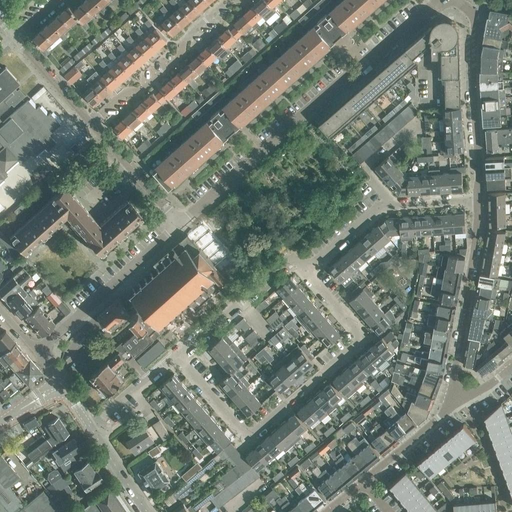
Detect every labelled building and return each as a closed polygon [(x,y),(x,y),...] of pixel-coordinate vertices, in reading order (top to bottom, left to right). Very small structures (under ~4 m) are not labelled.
[(83,0),(74,8),(85,21),(109,0),(83,0)] [(228,101),(230,103),(203,127),(201,125),(200,126),(202,128),(184,144),(182,142),(180,144),(182,146),(164,162),(162,160),(161,161),(162,163),(153,172),(169,189),(175,184),(174,182),(221,140),(223,141),(229,136),(228,135),(235,129),(236,129),(242,124),(241,122),(328,45),(329,46),(336,41),(335,40),(342,34),(343,34),(349,29),(348,27),(378,0),(345,0),(338,7),(336,4),(335,6),(337,8),(310,32),(308,30),(307,31),(309,33),(291,49),(289,47),(287,48),(289,50),(271,67),(269,64),(267,66),(269,68),(251,84),(249,82),(248,84),(249,86),(231,102),(230,100),(228,101)] [(265,0),(260,0),(254,6),(262,15),(266,20),(276,11),(272,7),(265,0)] [(319,0),(298,19),(302,24),(329,0),(319,0)] [(68,5),(35,35),(46,48),(79,17),(68,5)] [(254,6),(244,15),(252,24),(262,15),(254,6)] [(508,19),(509,13),(490,9),(489,17),(487,18),(484,36),(502,39),(504,31),(511,25),(508,19)] [(255,27),(252,24),(244,15),(234,23),(245,36),(255,27)] [(282,19),(287,25),(291,21),(286,15),(282,19)] [(441,45),(442,76),(460,76),(459,31),(447,18),(432,26),(431,26),(405,48),(405,47),(404,47),(417,62),(418,62),(417,61),(423,56),(421,54),(426,49),(432,44),(436,44),(438,42),(441,45)] [(230,31),(228,29),(218,37),(227,47),(240,35),(235,28),(230,31)] [(156,29),(147,37),(157,49),(167,40),(156,29)] [(484,36),(482,44),(504,49),(508,49),(509,40),(502,39),(484,36)] [(157,49),(147,37),(138,45),(148,57),(157,49)] [(231,51),(227,47),(218,37),(209,46),(217,55),(221,60),(231,51)] [(265,44),(259,38),(252,44),(258,51),(265,44)] [(75,55),(78,58),(92,46),(89,43),(75,55)] [(503,56),(504,49),(482,44),(480,54),(498,56),(503,56)] [(138,45),(129,53),(139,65),(148,57),(138,45)] [(209,46),(199,55),(207,64),(217,55),(209,46)] [(404,47),(396,55),(409,70),(417,62),(404,47)] [(245,62),(253,56),(249,51),(241,58),(245,62)] [(139,65),(129,53),(119,61),(130,73),(139,65)] [(503,56),(498,56),(480,54),(480,63),(503,64),(503,56)] [(70,55),(59,65),(65,71),(75,61),(70,55)] [(199,55),(189,63),(198,73),(200,75),(204,72),(201,69),(207,64),(199,55)] [(400,77),(409,70),(396,55),(387,62),(400,77)] [(84,64),(81,60),(75,66),(78,69),(84,64)] [(119,61),(110,69),(121,81),(130,73),(119,61)] [(391,85),(400,77),(387,62),(378,70),(391,85)] [(189,63),(180,72),(188,81),(194,88),(198,84),(192,78),(198,73),(189,63)] [(233,63),(228,68),(229,69),(233,73),(236,70),(238,69),(233,63)] [(498,73),(503,73),(503,64),(480,63),(480,72),(498,73)] [(0,124),(2,122),(0,119),(0,114),(9,106),(11,104),(13,106),(25,96),(18,88),(16,90),(14,87),(19,83),(5,66),(0,70),(0,124)] [(72,83),(82,74),(75,66),(64,75),(72,83)] [(121,81),(110,69),(101,77),(112,89),(121,81)] [(378,70),(370,77),(383,92),(391,85),(378,70)] [(180,72),(170,80),(178,90),(188,81),(180,72)] [(498,73),(480,72),(480,81),(498,80),(503,80),(503,73),(498,73)] [(442,76),(442,77),(445,77),(445,86),(460,86),(460,76),(442,76)] [(101,77),(92,85),(103,97),(112,89),(101,77)] [(374,100),(383,92),(370,77),(361,85),(374,100)] [(168,99),(178,90),(170,80),(160,89),(168,99)] [(498,80),(480,81),(480,90),(498,89),(503,88),(503,80),(498,80)] [(407,85),(412,90),(416,95),(416,88),(410,82),(407,85)] [(86,97),(94,106),(103,97),(92,85),(82,95),(85,98),(86,97)] [(366,107),(374,100),(361,85),(353,92),(366,107)] [(445,86),(445,96),(460,96),(460,86),(445,86)] [(503,88),(498,89),(480,90),(481,99),(504,97),(504,88),(503,88)] [(224,95),(219,89),(191,114),(196,120),(224,95)] [(155,96),(153,93),(144,101),(152,111),(165,99),(159,92),(155,96)] [(357,115),(366,107),(353,92),(344,100),(357,115)] [(460,106),(460,96),(445,96),(445,107),(460,106)] [(481,99),(482,108),(505,106),(504,97),(481,99)] [(60,124),(50,113),(47,115),(39,106),(36,109),(27,100),(0,124),(0,182),(4,178),(3,177),(6,175),(7,176),(7,175),(6,174),(7,173),(5,171),(18,160),(21,163),(31,153),(34,156),(45,147),(47,150),(56,143),(48,134),(60,124)] [(348,122),(357,115),(344,100),(335,107),(348,122)] [(142,120),(152,111),(144,101),(133,110),(142,120)] [(194,108),(190,103),(180,112),(184,116),(194,108)] [(417,114),(409,105),(404,109),(412,118),(417,114)] [(506,115),(505,106),(482,108),(482,117),(506,115)] [(340,130),(348,122),(335,107),(327,115),(340,130)] [(444,120),(462,118),(461,107),(443,108),(444,120)] [(404,109),(400,113),(408,122),(412,118),(404,109)] [(132,128),(142,120),(133,110),(124,119),(132,128)] [(403,126),(408,122),(400,113),(396,117),(403,126)] [(331,138),(340,130),(327,115),(318,123),(331,138)] [(506,121),(506,115),(482,117),(483,126),(506,124),(506,121)] [(399,130),(403,126),(396,117),(391,121),(399,130)] [(462,129),(462,118),(444,120),(440,120),(440,131),(444,130),(462,129)] [(121,139),(122,137),(132,128),(124,119),(114,128),(119,134),(118,135),(121,139)] [(391,121),(387,124),(395,133),(399,130),(391,121)] [(160,128),(157,131),(160,135),(167,129),(163,124),(159,128),(160,128)] [(390,137),(395,133),(387,124),(382,128),(390,137)] [(486,130),(487,151),(498,150),(498,142),(511,140),(511,127),(486,130)] [(386,141),(390,137),(382,128),(378,132),(386,141)] [(463,140),(462,129),(444,130),(445,141),(463,140)] [(378,132),(374,136),(382,145),(386,141),(378,132)] [(377,149),(382,145),(374,136),(369,140),(377,149)] [(369,140),(365,144),(373,153),(377,149),(369,140)] [(449,152),(455,152),(464,151),(463,140),(445,141),(446,152),(449,152)] [(69,147),(75,154),(80,149),(75,142),(69,147)] [(365,144),(364,144),(361,147),(368,156),(373,153),(365,144)] [(361,147),(356,151),(364,160),(368,156),(361,147)] [(360,164),(364,160),(356,151),(352,155),(360,164)] [(381,176),(382,175),(383,176),(396,165),(399,162),(392,154),(375,168),(378,171),(377,172),(381,176)] [(485,158),(486,168),(490,167),(504,166),(511,165),(511,161),(504,162),(504,156),(485,158)] [(383,176),(390,185),(403,173),(396,165),(383,176)] [(504,166),(490,167),(486,168),(487,178),(491,177),(511,177),(511,171),(505,171),(504,166)] [(407,176),(409,194),(412,194),(412,195),(418,195),(418,193),(419,193),(418,175),(418,172),(407,173),(407,176)] [(452,191),(463,190),(462,172),(450,173),(452,191)] [(408,194),(409,194),(407,176),(407,178),(405,178),(402,174),(403,173),(390,185),(391,184),(399,194),(408,193),(408,194)] [(441,192),(452,191),(450,173),(440,174),(441,192)] [(430,192),(429,174),(418,175),(419,193),(421,193),(421,194),(427,194),(427,193),(430,192)] [(440,174),(429,174),(430,192),(441,192),(440,174)] [(491,177),(487,178),(487,188),(505,187),(505,179),(511,178),(511,177),(491,177)] [(64,186),(9,236),(24,254),(31,248),(30,247),(33,244),(35,244),(66,216),(100,255),(142,217),(126,200),(99,224),(64,186)] [(13,211),(17,216),(41,194),(37,189),(13,211)] [(505,193),(487,193),(488,204),(505,204),(505,193)] [(505,215),(505,204),(488,204),(488,215),(505,215)] [(466,234),(465,213),(461,213),(461,212),(455,212),(455,214),(453,214),(455,232),(455,235),(458,236),(464,235),(466,234)] [(444,232),(455,232),(453,214),(443,215),(444,232)] [(422,234),(433,233),(432,215),(421,216),(422,234)] [(432,215),(433,233),(444,232),(443,215),(432,215)] [(505,215),(488,215),(488,226),(506,226),(505,215)] [(410,217),(412,235),(422,234),(421,216),(410,217)] [(400,236),(412,235),(410,217),(399,218),(399,220),(400,220),(401,233),(400,233),(400,236)] [(378,225),(390,239),(390,238),(387,235),(389,234),(400,233),(401,233),(400,220),(399,220),(399,218),(387,218),(388,220),(386,220),(380,226),(378,225)] [(138,324),(140,323),(143,326),(154,340),(163,332),(160,329),(165,324),(168,328),(170,327),(166,323),(171,319),(174,323),(175,322),(172,318),(177,314),(180,318),(181,317),(178,313),(183,309),(186,312),(187,311),(184,307),(189,303),(195,310),(228,280),(192,239),(204,228),(200,223),(187,234),(173,247),(173,246),(153,264),(159,270),(155,275),(151,271),(150,272),(154,276),(149,280),(145,276),(144,277),(147,281),(143,285),(139,282),(138,283),(142,286),(137,290),(134,287),(133,288),(136,291),(124,302),(118,297),(99,315),(98,314),(97,315),(111,330),(131,312),(135,316),(133,318),(133,319),(136,317),(140,322),(138,324)] [(382,246),(390,239),(378,225),(370,232),(382,246)] [(505,232),(488,229),(486,239),(503,243),(505,232)] [(0,240),(13,255),(17,251),(0,230),(0,240)] [(373,253),(382,246),(370,232),(362,239),(373,253)] [(362,239),(354,246),(365,260),(373,253),(362,239)] [(486,239),(484,250),(501,253),(503,243),(486,239)] [(357,267),(365,260),(354,246),(345,253),(357,267)] [(484,250),(482,261),(499,264),(501,253),(484,250)] [(349,274),(357,267),(345,253),(337,261),(349,274)] [(443,254),(441,266),(463,270),(465,258),(443,254)] [(22,266),(26,262),(22,257),(21,257),(17,261),(22,266)] [(337,261),(329,268),(344,285),(352,278),(337,261)] [(499,264),(482,261),(480,272),(497,275),(499,264)] [(11,268),(16,273),(22,267),(18,262),(11,268)] [(377,266),(373,269),(377,273),(380,269),(382,272),(387,268),(381,262),(377,266)] [(438,268),(436,277),(443,279),(460,282),(463,270),(441,266),(436,265),(436,268),(438,268)] [(0,294),(5,300),(16,290),(20,287),(23,284),(19,280),(27,273),(22,267),(16,273),(5,282),(0,286),(0,294)] [(480,274),(478,285),(482,285),(494,288),(498,288),(500,278),(480,274)] [(379,282),(383,286),(386,283),(379,275),(375,278),(379,282)] [(277,288),(284,297),(298,285),(291,277),(277,288)] [(458,293),(460,282),(443,279),(442,284),(433,282),(432,287),(458,293)] [(298,285),(284,297),(291,305),(305,293),(298,285)] [(494,288),(482,285),(478,285),(476,295),(490,297),(492,290),(494,290),(494,288)] [(35,286),(27,294),(19,301),(19,302),(12,308),(20,317),(32,308),(31,307),(37,302),(33,297),(36,294),(35,292),(38,290),(35,286)] [(362,289),(359,286),(351,293),(354,297),(362,289)] [(27,294),(20,287),(16,290),(5,300),(12,308),(19,302),(19,301),(27,294)] [(439,300),(456,304),(458,293),(432,287),(430,293),(440,295),(439,300)] [(362,289),(354,297),(350,300),(357,309),(370,297),(363,288),(362,289)] [(59,299),(53,292),(47,297),(53,304),(59,299)] [(291,305),(298,313),(312,301),(305,293),(291,305)] [(494,309),(496,298),(490,297),(476,295),(474,305),(494,309)] [(377,305),(370,297),(357,309),(364,317),(377,305)] [(265,299),(256,307),(260,312),(269,304),(265,299)] [(65,315),(70,311),(61,301),(56,305),(65,315)] [(319,309),(312,301),(298,313),(295,316),(302,324),(306,321),(319,309)] [(431,314),(454,318),(456,307),(433,303),(431,314)] [(364,317),(371,325),(385,313),(377,305),(364,317)] [(492,319),(494,309),(474,305),(472,315),(485,318),(492,319)] [(25,318),(31,325),(36,320),(37,322),(46,314),(38,306),(25,318)] [(326,318),(319,309),(306,321),(302,324),(309,332),(313,329),(326,318)] [(391,312),(391,311),(389,309),(385,313),(371,325),(378,333),(395,319),(395,318),(394,317),(394,316),(393,314),(392,313),(391,312)] [(275,311),(266,319),(270,324),(279,316),(275,311)] [(434,326),(452,329),(454,318),(431,314),(429,313),(427,324),(434,326)] [(36,320),(31,325),(31,326),(33,329),(34,328),(41,336),(55,324),(46,314),(37,322),(36,320)] [(472,315),(468,337),(480,340),(490,341),(494,327),(491,327),(490,329),(488,328),(488,332),(482,331),(485,318),(472,315)] [(283,320),(279,316),(270,324),(274,328),(283,320)] [(242,327),(245,331),(250,326),(243,318),(234,326),(238,330),(242,327)] [(313,329),(320,338),(333,326),(326,318),(313,329)] [(407,323),(405,331),(411,332),(413,325),(407,323)] [(134,357),(154,340),(143,326),(124,343),(122,341),(115,347),(118,351),(90,376),(99,386),(99,390),(103,394),(107,394),(107,395),(125,378),(115,367),(125,358),(130,359),(133,355),(134,357)] [(327,346),(341,334),(333,326),(320,338),(327,346)] [(426,331),(425,335),(450,340),(452,329),(434,326),(433,332),(426,331)] [(503,336),(507,341),(511,346),(511,330),(508,326),(500,332),(503,336)] [(232,328),(227,334),(234,340),(239,335),(232,328)] [(5,330),(0,334),(0,354),(15,341),(5,330)] [(245,338),(249,342),(258,334),(254,330),(245,338)] [(383,337),(387,343),(394,337),(390,331),(383,337)] [(405,342),(409,343),(411,332),(405,331),(402,341),(405,342)] [(262,339),(258,334),(249,342),(252,347),(262,339)] [(447,351),(450,340),(425,335),(424,340),(431,341),(430,347),(447,351)] [(208,348),(216,357),(229,345),(222,336),(208,348)] [(475,366),(480,340),(468,337),(463,364),(475,366)] [(382,338),(374,345),(386,359),(394,351),(382,338)] [(0,367),(6,362),(7,362),(15,355),(14,354),(20,348),(15,341),(0,354),(0,367)] [(144,368),(166,349),(158,341),(137,360),(144,368)] [(511,346),(507,341),(491,354),(499,363),(511,352),(511,346)] [(229,345),(216,357),(223,365),(236,353),(229,345)] [(289,352),(293,357),(305,370),(306,369),(307,370),(311,367),(311,366),(314,363),(307,356),(304,352),(300,347),(298,345),(289,352)] [(366,352),(377,366),(386,359),(374,345),(366,352)] [(445,361),(447,351),(430,347),(429,353),(415,351),(414,355),(415,355),(421,357),(445,361)] [(0,381),(2,380),(0,376),(3,375),(0,372),(3,369),(8,375),(14,370),(29,357),(20,348),(14,354),(15,355),(7,362),(6,362),(0,367),(0,381)] [(297,378),(305,370),(293,357),(289,352),(281,359),(285,364),(297,378)] [(369,373),(377,366),(366,352),(357,359),(369,373)] [(223,365),(230,373),(233,370),(233,371),(244,361),(236,353),(223,365)] [(483,376),(499,363),(491,354),(476,367),(483,376)] [(426,369),(443,372),(445,361),(421,357),(415,355),(414,360),(427,362),(426,369)] [(0,381),(0,394),(5,401),(19,389),(19,390),(20,390),(39,373),(40,370),(29,357),(14,370),(8,375),(2,380),(0,381)] [(361,380),(369,373),(357,359),(349,366),(361,380)] [(289,385),(297,378),(285,364),(277,371),(289,385)] [(349,366),(341,373),(353,387),(356,390),(364,383),(361,380),(349,366)] [(439,386),(443,376),(427,370),(426,370),(421,369),(419,374),(412,372),(412,374),(409,373),(408,376),(411,377),(439,386)] [(230,373),(219,382),(226,390),(240,378),(233,371),(233,370),(230,373)] [(270,381),(274,385),(280,392),(289,385),(277,371),(269,378),(270,381)] [(391,381),(397,383),(399,376),(400,374),(394,372),(391,381)] [(356,390),(353,387),(341,373),(333,381),(348,398),(356,390)] [(160,386),(167,394),(181,382),(174,374),(160,386)] [(243,376),(240,378),(226,390),(234,398),(247,386),(250,384),(243,376)] [(419,390),(435,396),(439,386),(411,377),(409,383),(420,386),(419,390)] [(167,394),(175,402),(188,390),(181,382),(167,394)] [(331,383),(322,390),(328,396),(334,403),(337,407),(339,404),(337,401),(342,396),(331,383)] [(427,417),(430,407),(405,397),(394,385),(391,391),(416,421),(418,424),(423,420),(422,419),(425,416),(427,417)] [(234,398),(241,406),(254,395),(247,386),(234,398)] [(387,389),(378,396),(382,402),(384,403),(393,396),(387,389)] [(195,399),(193,396),(188,390),(175,402),(182,410),(195,399)] [(337,407),(334,403),(328,396),(322,390),(314,397),(326,411),(328,414),(337,407)] [(406,392),(405,397),(430,407),(431,407),(435,396),(419,390),(417,395),(406,392)] [(254,395),(241,406),(248,415),(262,403),(254,395)] [(378,396),(370,404),(374,409),(382,402),(378,396)] [(328,414),(326,411),(314,397),(312,399),(311,398),(306,402),(307,403),(306,404),(318,418),(320,421),(328,414)] [(511,404),(511,403),(511,398),(511,397),(502,401),(505,410),(511,408),(511,404)] [(182,410),(189,418),(202,407),(195,399),(182,410)] [(484,417),(487,424),(506,417),(506,416),(503,408),(501,403),(492,410),(493,411),(490,413),(490,412),(484,417)] [(297,411),(309,425),(318,418),(306,404),(297,411)] [(367,414),(374,409),(370,404),(363,409),(367,414)] [(189,418),(196,427),(209,415),(208,414),(209,413),(205,408),(204,409),(202,407),(189,418)] [(389,417),(394,422),(389,426),(400,440),(408,433),(392,414),(389,409),(387,408),(384,411),(389,417)] [(396,411),(392,414),(408,433),(417,426),(406,413),(401,417),(396,411)] [(295,413),(287,421),(299,434),(307,427),(295,413)] [(367,417),(363,413),(354,420),(358,424),(367,417)] [(209,415),(196,427),(194,429),(201,437),(217,423),(215,421),(216,420),(212,415),(211,416),(209,415)] [(39,424),(38,423),(34,416),(23,423),(27,430),(39,424)] [(68,433),(58,417),(48,424),(44,427),(50,436),(48,438),(54,447),(68,437),(66,434),(68,433)] [(490,433),(490,434),(510,427),(509,426),(507,418),(506,417),(487,424),(489,430),(490,433)] [(170,436),(159,420),(153,424),(164,441),(170,436)] [(301,437),(299,434),(287,421),(286,422),(285,421),(280,425),(281,426),(279,428),(290,441),(293,444),(301,437)] [(372,425),(374,427),(391,447),(400,440),(389,426),(384,430),(376,422),(372,425)] [(208,445),(210,443),(224,431),(217,423),(201,437),(208,445)] [(355,427),(352,423),(343,430),(346,433),(347,434),(355,427)] [(457,429),(457,430),(469,445),(470,444),(475,440),(476,439),(463,424),(459,428),(460,428),(458,430),(457,429)] [(371,440),(383,454),(391,447),(374,427),(370,430),(375,437),(371,440)] [(493,443),(494,443),(511,436),(511,433),(510,428),(510,427),(490,434),(492,440),(493,439),(494,443),(493,443)] [(272,434),(270,435),(282,449),(285,452),(293,444),(290,441),(279,428),(276,430),(275,429),(271,433),(272,434)] [(337,440),(346,433),(343,430),(342,428),(333,435),(337,440)] [(135,453),(145,446),(154,441),(146,429),(127,441),(135,453)] [(451,435),(450,435),(463,450),(464,450),(463,450),(468,445),(469,446),(469,445),(457,430),(453,433),(451,435)] [(231,439),(224,431),(210,443),(217,451),(231,439)] [(45,439),(42,435),(27,445),(30,450),(26,452),(32,461),(38,457),(38,456),(51,447),(50,445),(51,445),(49,442),(46,438),(45,439)] [(274,456),(282,449),(270,435),(262,442),(274,456)] [(325,442),(326,443),(329,446),(337,440),(333,435),(325,442)] [(456,456),(457,455),(462,451),(463,450),(450,435),(446,438),(447,439),(445,440),(444,440),(456,456)] [(511,436),(494,443),(496,449),(498,452),(497,453),(511,448),(511,436)] [(355,437),(352,440),(371,464),(380,457),(369,443),(364,448),(355,437)] [(72,439),(72,438),(53,451),(57,457),(56,458),(65,471),(73,463),(76,461),(71,454),(79,449),(76,444),(76,442),(74,439),(72,439)] [(352,440),(348,443),(357,453),(352,458),(363,471),(371,464),(352,440)] [(438,445),(437,446),(450,461),(451,461),(451,460),(455,456),(456,456),(444,440),(440,444),(438,446),(438,445)] [(262,442),(254,449),(266,463),(274,456),(262,442)] [(223,449),(237,465),(213,482),(220,491),(223,488),(228,485),(233,481),(238,478),(242,474),(247,471),(252,467),(231,443),(223,449)] [(329,446),(326,443),(318,450),(321,454),(330,447),(329,446)] [(149,451),(153,457),(160,451),(157,446),(149,451)] [(431,451),(443,467),(444,466),(449,462),(450,461),(437,446),(433,449),(434,450),(432,451),(431,451)] [(501,462),(501,463),(511,459),(511,448),(497,453),(499,459),(500,459),(501,462)] [(254,449),(246,456),(258,470),(266,463),(254,449)] [(309,457),(312,461),(321,454),(318,450),(313,455),(309,457)] [(328,453),(335,462),(339,459),(331,450),(328,453)] [(438,471),(443,467),(431,451),(427,455),(425,457),(425,456),(424,457),(437,472),(438,471)] [(337,457),(339,459),(354,478),(363,471),(352,458),(347,462),(341,454),(337,457)] [(0,455),(0,481),(5,487),(8,485),(19,476),(0,455)] [(27,455),(23,459),(28,465),(33,462),(27,455)] [(419,462),(418,462),(417,462),(430,478),(431,477),(436,473),(437,472),(424,457),(420,460),(421,461),(419,462)] [(80,458),(76,461),(73,463),(78,469),(74,472),(81,482),(86,490),(102,479),(97,471),(95,473),(88,462),(84,465),(80,458)] [(304,469),(311,463),(308,459),(301,464),(304,469)] [(346,485),(354,478),(339,459),(335,462),(340,467),(335,472),(346,485)] [(504,472),(504,473),(511,469),(511,459),(501,463),(503,469),(504,469),(505,472),(504,472)] [(170,480),(157,460),(140,471),(139,471),(138,473),(139,473),(152,491),(151,492),(153,492),(153,491),(170,480)] [(197,462),(181,476),(186,481),(202,467),(197,462)] [(317,466),(312,470),(318,477),(319,476),(323,481),(318,486),(329,499),(338,492),(322,473),(317,466)] [(260,476),(252,467),(247,471),(254,480),(260,476)] [(301,471),(298,467),(289,474),(293,478),(301,471)] [(47,474),(51,482),(61,476),(57,468),(47,474)] [(325,470),(322,473),(338,492),(346,485),(335,472),(330,476),(325,470)] [(254,480),(247,471),(242,474),(249,484),(254,480)] [(396,493),(397,494),(413,481),(412,480),(407,474),(407,473),(406,472),(390,486),(394,491),(394,490),(397,493),(396,493)] [(249,484),(242,474),(238,478),(245,488),(249,484)] [(68,484),(62,476),(52,483),(53,484),(58,491),(68,484)] [(288,480),(303,498),(298,502),(305,511),(313,511),(318,509),(298,485),(292,477),(288,480)] [(245,488),(238,478),(233,481),(240,491),(245,488)] [(0,511),(19,511),(26,506),(8,485),(5,487),(0,481),(0,511)] [(240,491),(233,481),(228,485),(236,495),(240,491)] [(403,501),(403,502),(419,488),(418,488),(413,482),(413,481),(397,494),(401,499),(401,498),(403,501)] [(192,489),(187,482),(159,504),(163,509),(192,489)] [(52,495),(58,491),(53,484),(52,483),(46,487),(52,495)] [(302,483),(298,485),(318,509),(326,502),(313,486),(308,490),(302,483)] [(236,495),(228,485),(223,488),(231,498),(236,495)] [(271,487),(270,488),(262,495),(265,499),(275,491),(271,487)] [(231,498),(223,488),(220,491),(219,492),(226,502),(231,498)] [(420,489),(419,488),(403,502),(407,507),(408,506),(410,509),(409,509),(410,510),(426,496),(425,496),(420,490),(420,489)] [(26,506),(19,511),(124,511),(120,505),(111,493),(109,489),(107,490),(107,489),(95,498),(78,511),(60,511),(43,491),(26,506)] [(192,511),(210,498),(213,496),(210,492),(192,507),(191,505),(187,508),(183,503),(171,511),(192,511)] [(219,492),(214,495),(222,505),(226,502),(219,492)] [(218,508),(222,505),(214,495),(213,496),(210,498),(218,508)] [(291,511),(305,511),(298,502),(295,499),(290,503),(284,496),(281,499),(291,511)] [(423,511),(433,504),(432,504),(427,497),(426,496),(410,510),(411,511),(423,511)] [(291,511),(281,499),(280,498),(276,501),(285,511),(291,511)] [(494,500),(494,501),(486,501),(485,501),(485,511),(496,511),(496,500),(494,500)] [(485,511),(485,501),(484,501),(476,502),(474,502),(475,511),(485,511)] [(475,511),(474,502),(473,502),(465,503),(464,503),(464,511),(475,511)] [(464,511),(464,503),(463,503),(455,504),(453,504),(453,511),(464,511)]
